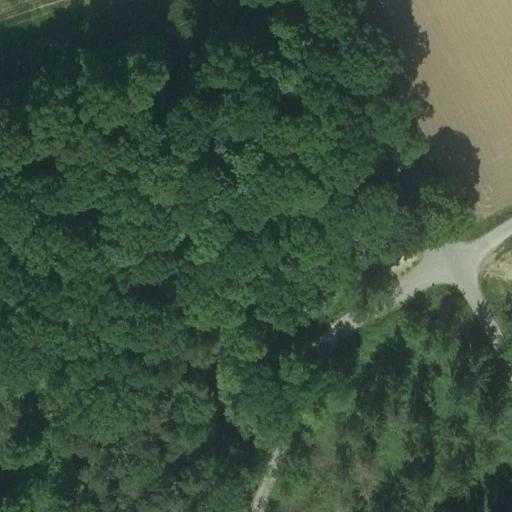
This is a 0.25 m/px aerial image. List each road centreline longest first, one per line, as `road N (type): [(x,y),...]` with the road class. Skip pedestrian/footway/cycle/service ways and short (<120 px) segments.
road 1 (unclassified): [(454,262),(341,341),(320,373),(266,511)]
road 2 (unclassified): [(311,0),(454,262)]
road 3 (unclassified): [(454,262),(511,368)]
